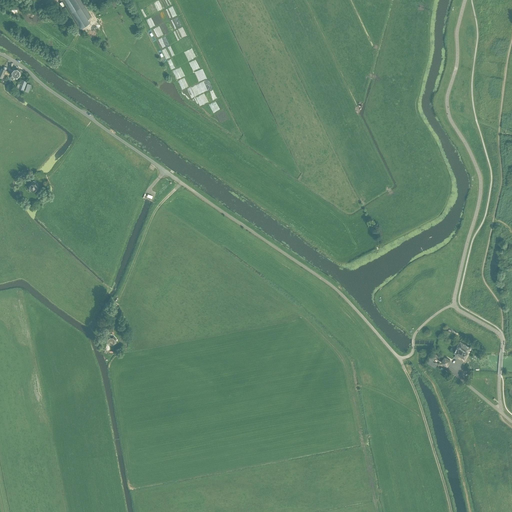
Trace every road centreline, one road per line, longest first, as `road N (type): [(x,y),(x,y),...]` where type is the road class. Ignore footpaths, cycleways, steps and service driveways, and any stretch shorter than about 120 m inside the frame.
road 1 (unknown): [(511,40),(498,136),(500,185),(481,273),(501,310),(501,337)]
road 2 (unclassified): [(0,54),(181,183)]
